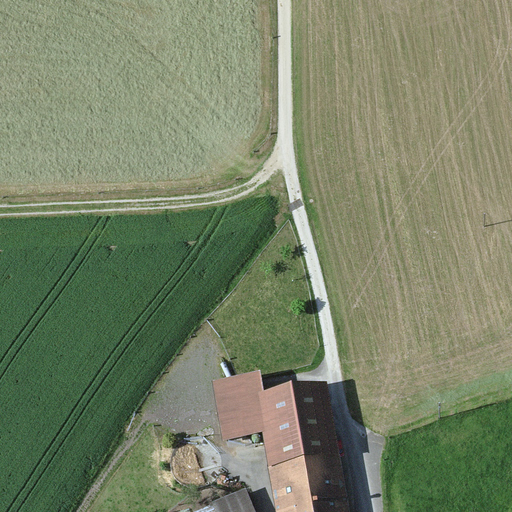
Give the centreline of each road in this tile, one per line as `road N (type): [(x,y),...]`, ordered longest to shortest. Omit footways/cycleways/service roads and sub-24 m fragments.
road 1 (residential): [(291,207),(339,419),(371,511)]
road 2 (track): [(0,213),(226,194),(252,183),(284,148)]
road 3 (track): [(283,0),(291,207)]
